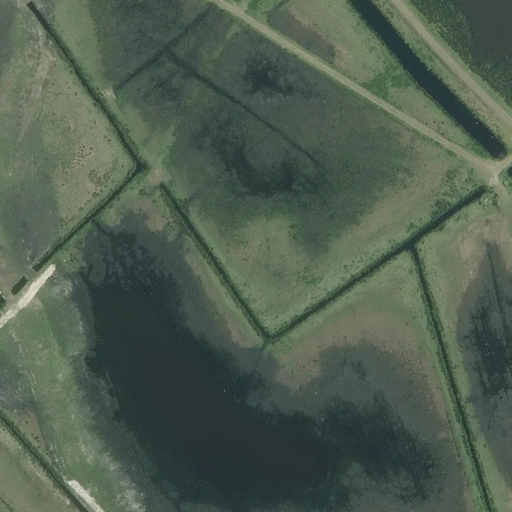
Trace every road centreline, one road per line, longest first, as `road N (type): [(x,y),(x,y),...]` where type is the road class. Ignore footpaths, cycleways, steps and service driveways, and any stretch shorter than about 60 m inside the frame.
road 1 (track): [(210,0),(477,162),(497,167),(511,158)]
road 2 (track): [(394,0),(511,123)]
